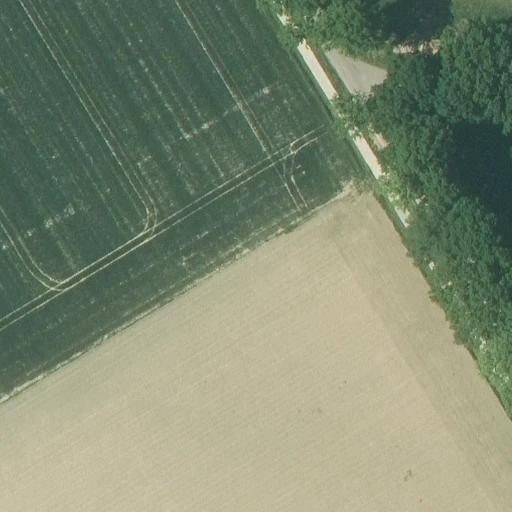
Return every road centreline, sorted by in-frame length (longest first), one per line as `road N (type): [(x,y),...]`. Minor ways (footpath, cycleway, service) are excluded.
road 1 (unclassified): [(361,93),(511,343)]
road 2 (unclassified): [(511,97),(396,81),(361,93)]
